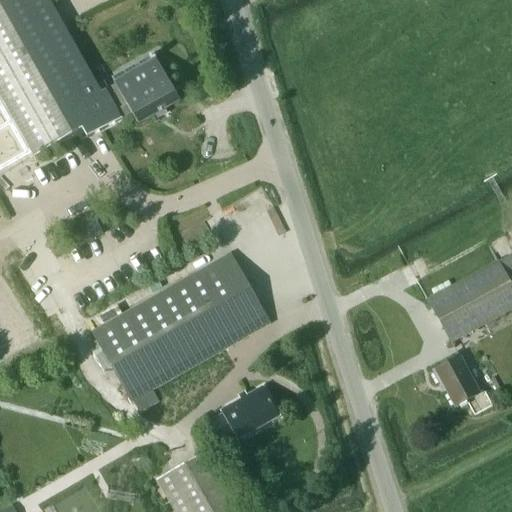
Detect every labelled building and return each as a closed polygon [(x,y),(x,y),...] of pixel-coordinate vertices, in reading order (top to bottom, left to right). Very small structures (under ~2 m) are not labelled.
[(138,125),(180,101),(164,71),(153,53),(113,75),(117,84),(108,89),(104,82),(98,85),(49,0),(0,0),(0,96),(35,158),(83,131),(87,139),(132,113),(138,125)] [(0,171),(32,153),(0,96),(0,171)] [(76,223),(87,243),(104,234),(93,214),(76,223)] [(152,390),(269,324),(230,254),(91,332),(131,402),(133,401),(152,390)] [(451,344),(511,310),(511,286),(499,262),(427,301),(451,344)] [(455,408),(480,395),(460,357),(433,372),(441,386),(443,385),(455,408)] [(237,441),(279,417),(262,388),(220,412),(222,415),(208,424),(221,446),(235,438),(237,441)] [(152,390),(133,401),(140,414),(160,403),(152,390)] [(230,511),(199,457),(157,482),(174,511),(230,511)]
